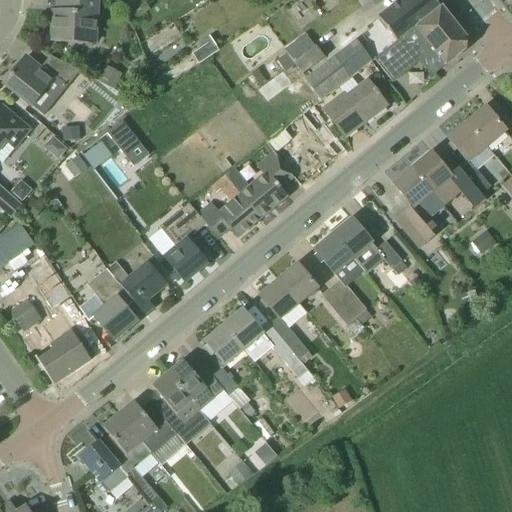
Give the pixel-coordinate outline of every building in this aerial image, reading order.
[(94,45),(97,0),(56,0),(56,12),(53,12),(51,42),(94,45)] [(440,8),(433,0),(407,0),(372,28),(389,48),(415,28),(440,8)] [(465,39),(440,8),(415,28),(389,48),(374,61),(391,82),(419,59),(432,75),(445,66),(464,50),(465,39)] [(313,49),(302,36),(282,52),(284,56),(287,54),(294,63),(313,49)] [(210,37),(199,44),(207,58),(218,51),(210,37)] [(354,43),(303,81),(318,102),(369,63),(354,43)] [(296,65),(301,74),(321,60),(313,49),(294,63),(296,65)] [(285,73),(296,65),(294,63),(287,54),(284,56),(277,62),(285,73)] [(4,85),(31,107),(55,77),(68,87),(80,72),(50,57),(36,74),(22,63),(4,85)] [(122,74),(107,66),(100,78),(116,86),(122,74)] [(265,81),(258,72),(252,77),(258,86),(265,81)] [(344,138),(346,137),(386,107),(377,95),(378,94),(374,90),(373,91),(365,80),(344,96),(342,93),(322,109),(344,138)] [(0,150),(6,144),(14,151),(31,131),(4,107),(0,111),(0,150)] [(486,149),(506,133),(485,107),(465,123),(486,149)] [(122,121),(106,133),(133,168),(149,155),(122,121)] [(465,123),(447,139),(466,161),(457,169),(479,196),(490,187),(469,163),(486,149),(465,123)] [(80,140),(79,128),(62,129),(63,141),(80,140)] [(58,161),(67,151),(52,138),(47,144),(47,151),(58,161)] [(225,176),(261,219),(287,197),(281,190),(294,179),(273,153),(255,168),(262,176),(248,187),(234,169),(225,176)] [(449,176),(430,153),(411,169),(433,194),(444,208),(460,194),(474,211),(484,203),(479,196),(457,169),(449,176)] [(77,157),(65,167),(74,179),(87,170),(77,157)] [(427,210),(421,215),(416,208),(421,204),(433,194),(411,169),(392,185),(410,206),(393,221),(419,251),(430,241),(443,230),(433,218),(427,210)] [(237,239),(261,219),(225,176),(209,188),(215,195),(220,191),(229,202),(217,213),(208,203),(195,214),(205,226),(217,241),(230,230),(237,239)] [(511,177),(502,187),(511,199),(511,177)] [(23,207),(7,193),(0,200),(0,205),(13,218),(23,207)] [(22,210),(32,218),(42,207),(32,198),(22,210)] [(163,257),(184,283),(206,265),(186,241),(184,243),(181,239),(191,231),(194,235),(205,226),(195,214),(188,206),(159,229),(174,248),(163,257)] [(351,219),(332,235),(331,236),(353,262),(366,278),(385,262),(391,270),(401,262),(385,242),(376,249),(351,219)] [(160,230),(147,240),(161,257),(173,247),(160,230)] [(476,256),(478,254),(491,245),(486,239),(484,235),(472,244),(469,246),(476,256)] [(313,251),(334,276),(353,262),(331,236),(313,251)] [(72,296),(46,256),(25,269),(51,309),(72,296)] [(146,262),(118,285),(133,303),(145,317),(153,309),(147,302),(166,286),(146,262)] [(401,262),(392,270),(397,277),(407,269),(401,262)] [(107,271),(117,282),(118,283),(126,276),(116,264),(107,271)] [(296,265),(278,280),(299,306),(317,290),(296,265)] [(92,315),(114,341),(136,323),(125,309),(133,303),(118,285),(116,282),(105,270),(85,285),(103,306),(92,315)] [(278,280),(258,297),(279,322),(299,306),(278,280)] [(365,311),(340,280),(330,288),(356,319),(365,311)] [(356,319),(330,288),(320,296),(345,327),(356,319)] [(41,322),(27,300),(11,311),(8,313),(9,315),(22,335),(41,322)] [(266,340),(263,336),(241,311),(222,327),(243,352),(254,364),(271,349),(298,380),(309,372),(303,365),(300,361),(299,360),(276,333),(266,340)] [(308,353),(285,326),(276,333),(299,360),(308,353)] [(225,368),(243,352),(222,327),(204,342),(225,368)] [(52,386),(90,361),(70,331),(49,345),(39,330),(22,341),(52,386)] [(300,361),(303,365),(312,358),(308,353),(300,361)] [(166,374),(199,414),(223,394),(196,362),(189,369),(182,361),(166,374)] [(249,402),(221,369),(210,377),(239,411),(249,402)] [(148,405),(174,436),(199,414),(166,374),(151,387),(159,396),(148,405)] [(344,391),(332,398),(339,410),(351,403),(344,391)] [(116,416),(149,456),(174,436),(148,405),(140,411),(133,402),(116,416)] [(241,410),(247,418),(255,412),(248,404),(241,410)] [(99,444),(126,475),(133,469),(149,456),(116,416),(102,428),(109,436),(99,444)] [(98,442),(97,442),(78,458),(108,494),(128,478),(126,475),(99,444),(98,442)] [(254,454),(265,466),(276,457),(265,444),(254,454)] [(228,473),(238,487),(252,477),(242,464),(228,473)] [(133,469),(126,475),(128,478),(152,506),(151,506),(155,511),(163,511),(167,509),(141,479),(133,469)]
